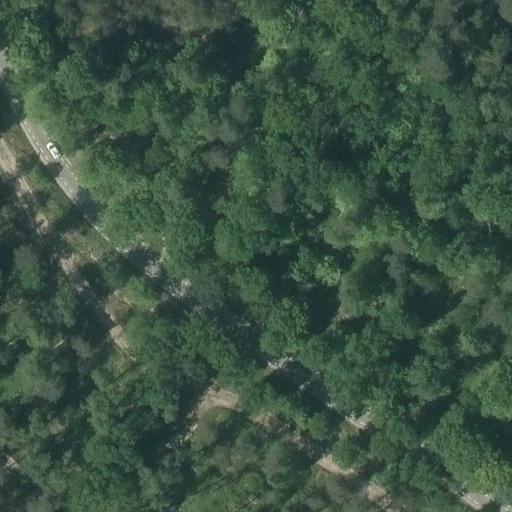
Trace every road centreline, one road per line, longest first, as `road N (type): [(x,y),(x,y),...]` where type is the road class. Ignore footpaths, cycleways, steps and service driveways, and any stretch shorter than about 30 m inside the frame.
road 1 (tertiary): [(488,511),(184,300),(108,227),(31,134),(0,70)]
road 2 (track): [(79,511),(65,460),(34,409),(29,360),(41,235),(0,162)]
